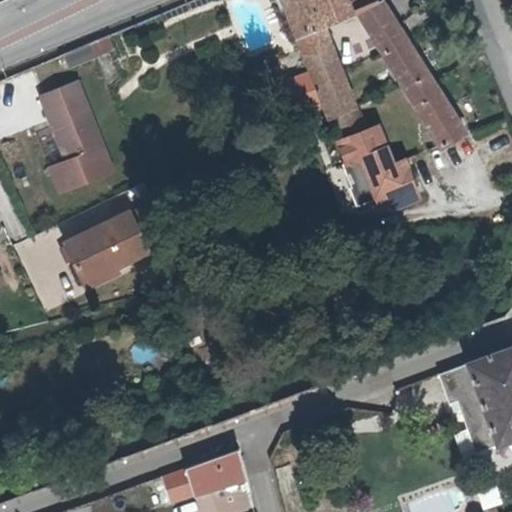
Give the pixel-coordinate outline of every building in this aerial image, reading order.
[(284,0),(318,85),(342,76),(324,22),(354,9),(358,6),(373,0),(284,0)] [(389,29),(399,23),(393,14),(380,0),(373,0),(358,6),(375,34),(387,27),(389,29)] [(387,27),(375,34),(385,51),(440,144),(463,129),(400,25),(399,23),(389,29),(387,27)] [(62,57),(67,70),(95,59),(89,45),(62,57)] [(267,78),(280,76),(275,53),(263,55),(267,78)] [(342,76),(318,85),(339,139),(365,127),(352,104),(342,76)] [(74,81),(37,96),(62,161),(46,167),(56,191),(109,170),(74,81)] [(378,123),(339,139),(347,160),(361,154),(360,153),(385,143),(378,123)] [(396,204),(419,195),(403,157),(392,161),(385,143),(360,153),(361,154),(377,195),(390,189),(396,204)] [(34,182),(24,159),(10,166),(20,188),(34,182)] [(104,259),(107,267),(146,250),(129,209),(56,241),(71,274),(104,259)] [(104,259),(71,274),(76,287),(109,272),(107,267),(104,259)] [(499,445),(503,456),(511,453),(511,346),(471,362),(499,445)] [(499,445),(471,362),(443,372),(453,400),(459,399),(478,453),(499,445)] [(169,502),(248,476),(240,448),(154,478),(161,500),(167,498),(169,502)]
